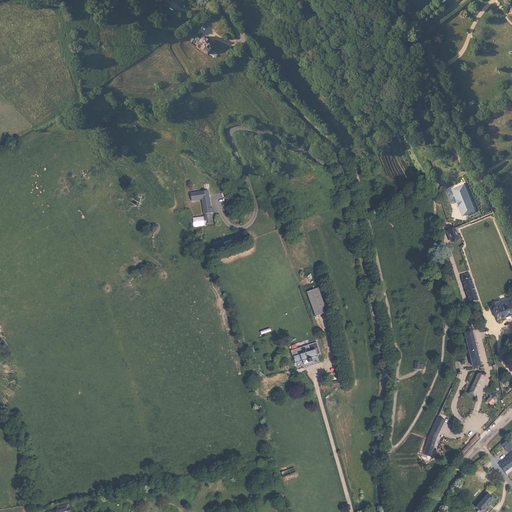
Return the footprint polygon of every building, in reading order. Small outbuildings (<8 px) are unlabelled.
[(503,10),(500,16),(509,20),(508,24),(511,25),(511,14),(503,10)] [(196,36),(192,43),(209,55),(212,50),(207,47),(203,45),(204,43),(202,42),(201,41),(202,39),(196,36)] [(203,40),(202,42),(204,43),(203,45),(207,47),(212,50),(213,49),(212,48),(208,46),(211,41),(205,37),(203,40)] [(465,183),(452,188),(463,216),(477,211),(465,183)] [(186,198),(187,205),(198,203),(200,219),(202,218),(202,220),(205,220),(205,218),(209,217),(208,213),(206,213),(205,202),(202,203),(201,196),(197,196),(186,198)] [(426,240),(422,241),(422,242),(427,253),(430,252),(426,240)] [(422,242),(422,241),(417,244),(421,256),(427,253),(422,242)] [(469,305),(477,302),(470,276),(462,278),(469,305)] [(315,291),(310,293),(313,300),(306,303),(312,319),(323,316),(315,291)] [(313,300),(310,293),(304,295),(306,303),(313,300)] [(511,302),(488,311),(493,324),(511,316),(511,302)] [(469,367),(479,365),(470,332),(461,335),(462,340),(458,341),(459,345),(463,344),(469,367)] [(303,365),(306,364),(306,360),(312,359),(310,353),(306,354),(304,348),(287,352),(288,358),(290,364),(297,363),(302,361),(303,365)] [(475,373),(466,394),(475,398),(484,377),(475,373)] [(490,397),(485,402),(489,406),(493,401),(494,397),(492,396),(490,397)] [(424,447),(431,449),(434,438),(427,436),(424,447)] [(511,450),(511,447),(506,440),(500,444),(507,454),(511,450)] [(500,467),(503,472),(511,464),(511,454),(508,458),(509,460),(507,462),(500,467)] [(273,471),(277,480),(294,474),(291,465),(273,471)] [(475,511),(479,511),(490,498),(484,494),(472,508),(477,511),(475,511)]
